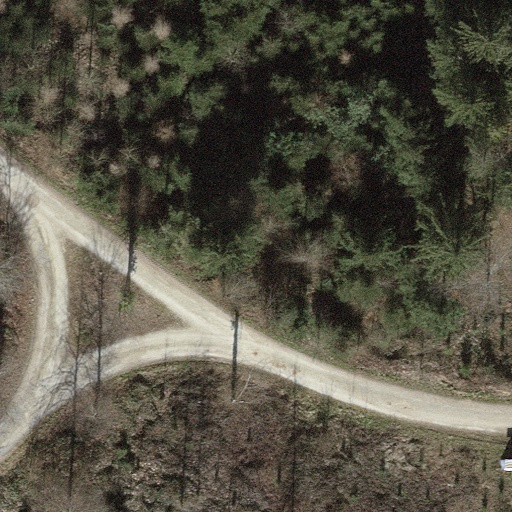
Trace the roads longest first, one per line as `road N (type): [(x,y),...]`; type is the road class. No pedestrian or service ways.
road 1 (track): [(0,160),(139,283),(272,358),(490,418),(511,417)]
road 2 (track): [(0,431),(139,283)]
